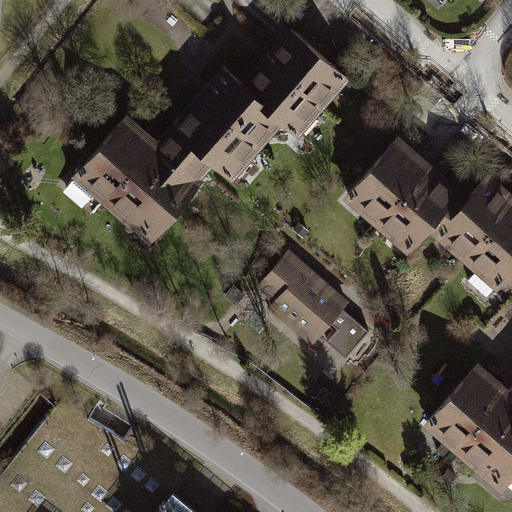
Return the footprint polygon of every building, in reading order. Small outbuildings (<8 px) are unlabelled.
[(292,24),(243,79),(271,104),(268,108),(289,127),(301,138),(354,78),(292,24)] [(237,185),(289,127),(268,108),(271,104),(243,79),(226,64),(170,127),(217,168),(237,185)] [(158,249),(217,168),(170,127),(168,145),(136,117),(80,180),(158,249)] [(464,186),(397,132),(342,200),(409,254),(427,231),(464,186)] [(464,186),(427,231),(500,290),(511,274),(511,194),(479,168),(464,186)] [(346,301),(289,250),(266,277),(283,292),(271,305),(311,341),(329,321),(337,328),(327,340),(346,356),(369,330),(342,306),(346,301)] [(511,492),(511,388),(484,365),(433,425),(511,492)] [(210,511),(174,483),(150,511),(210,511)]
